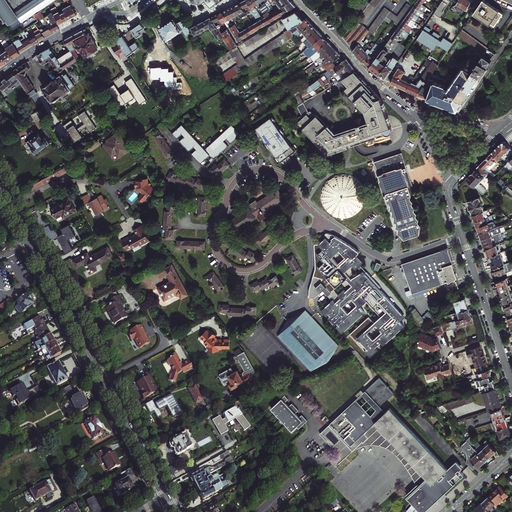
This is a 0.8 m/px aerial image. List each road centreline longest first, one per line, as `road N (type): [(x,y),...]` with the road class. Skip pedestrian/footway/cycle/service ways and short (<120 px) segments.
road 1 (primary): [(168,496),(0,184)]
road 2 (primary): [(0,197),(162,499)]
road 3 (residential): [(296,0),(419,120)]
road 4 (residential): [(230,189),(214,234),(225,264),(257,267),(300,233)]
road 5 (residential): [(462,237),(511,382)]
road 6 (residential): [(462,237),(386,259),(327,225)]
